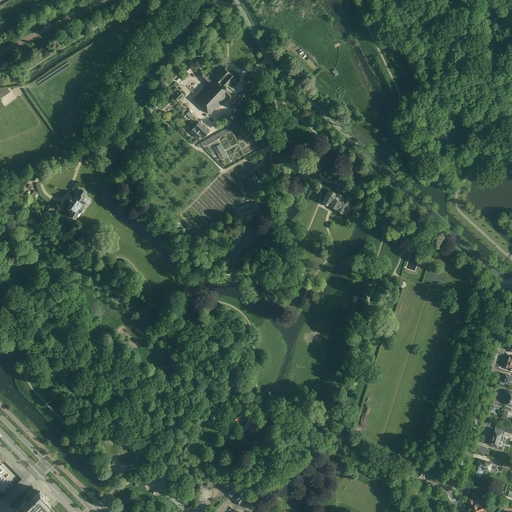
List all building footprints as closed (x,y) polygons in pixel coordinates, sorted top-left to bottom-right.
[(209,86),(197,98),(195,101),(209,114),(226,96),(228,98),(231,95),(225,89),(226,87),(226,86),(225,85),(224,86),(223,87),(220,84),(229,73),(230,72),(229,71),(228,72),(225,69),(212,82),(202,72),(198,76),(209,86)] [(234,78),(229,73),(220,84),(223,87),(224,86),(225,85),(226,86),(234,78)] [(0,97),(1,98),(10,92),(7,88),(0,88),(0,97)] [(181,92),(176,88),(171,92),(170,94),(178,101),(184,95),(181,92)] [(236,98),(243,105),(244,104),(243,103),(245,102),(247,104),(251,99),(248,97),(247,98),(241,93),(236,98)] [(243,105),(236,98),(230,105),(235,110),(238,107),(240,109),(243,105)] [(159,100),(153,106),(156,109),(162,103),(159,100)] [(186,114),(192,120),(194,118),(188,112),(186,114)] [(201,146),(244,123),(243,123),(241,120),(200,143),(202,146),(201,146)] [(198,121),(193,127),(190,131),(198,138),(201,134),(204,137),(209,131),(203,125),(203,124),(202,125),(198,121)] [(220,144),(213,148),(220,160),(227,156),(220,144)] [(343,174),(346,176),(350,170),(352,171),(354,167),(349,164),(343,174)] [(83,209),(82,208),(82,207),(86,202),(83,200),(84,198),(82,197),(85,192),(81,189),(81,190),(78,187),(75,190),(79,193),(78,194),(78,193),(76,196),(76,195),(73,199),(72,198),(70,201),(69,203),(70,203),(68,207),(69,208),(69,209),(70,210),(71,210),(72,210),(70,212),(69,214),(70,215),(69,216),(68,218),(68,219),(70,221),(71,220),(73,221),(74,220),(75,220),(77,217),(76,216),(79,212),(80,211),(80,212),(83,209)] [(28,203),(37,193),(34,190),(26,200),(28,203)] [(337,193),(336,194),(334,193),(333,193),(333,192),(331,191),(330,191),(329,190),(323,202),(328,204),(328,203),(331,205),(330,206),(334,209),(335,207),(341,197),(342,195),(337,193)] [(341,197),(335,207),(338,208),(337,209),(342,212),(348,201),(343,198),(341,197)] [(259,212),(257,204),(256,204),(256,202),(236,208),(236,210),(239,219),(259,212)] [(52,206),(43,216),(46,219),(55,209),(52,206)] [(294,226),(291,229),(300,237),(301,236),(301,235),(302,234),(300,232),(299,233),(295,228),(296,227),(294,226)] [(504,378),(503,381),(504,381),(503,382),(511,384),(511,376),(506,374),(504,378)] [(323,406),(315,400),(312,405),(319,411),(323,406)] [(239,409),(232,415),(237,421),(244,415),(239,409)] [(249,429),(256,432),(260,425),(253,421),(249,429)] [(491,434),(490,437),(490,439),(489,439),(489,442),(488,443),(494,445),(494,446),(495,446),(496,446),(498,446),(500,440),(502,441),(502,440),(503,440),(503,438),(503,437),(503,436),(504,431),(511,434),(511,431),(511,427),(497,423),(495,429),(497,429),(497,430),(495,430),(493,435),(491,434)] [(479,460),(477,465),(479,466),(477,471),(476,471),(476,474),(476,475),(477,476),(478,476),(479,477),(480,477),(481,476),(482,475),(483,475),(483,474),(483,472),(482,471),(481,470),(480,470),(482,467),(485,468),(484,470),(493,472),(494,471),(496,464),(484,460),(483,462),(479,460)] [(34,490),(14,508),(17,511),(55,511),(48,504),(51,501),(39,489),(36,492),(34,490)] [(246,497),(243,494),(241,492),(239,493),(238,492),(232,498),(238,504),(246,497)] [(473,508),(482,504),(482,503),(482,502),(483,500),(479,498),(478,498),(477,501),(476,501),(475,500),(474,501),(473,499),(470,499),(469,502),(470,503),(473,508)]
